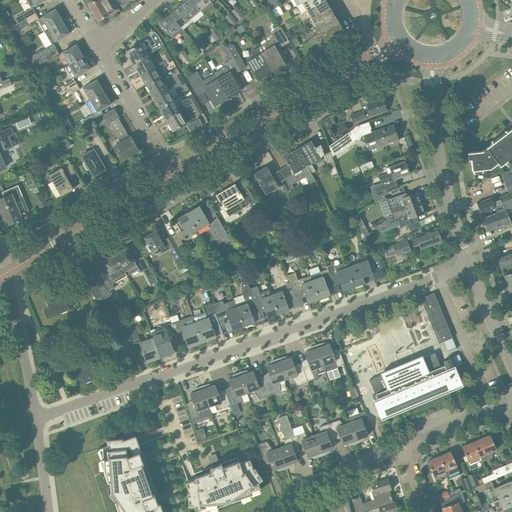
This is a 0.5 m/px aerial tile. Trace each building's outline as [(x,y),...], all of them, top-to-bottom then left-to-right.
[(45,0),(25,0),(30,9),(45,0)] [(109,0),(95,0),(88,4),(98,21),(115,10),(110,2),(109,0)] [(193,21),(194,22),(200,16),(199,15),(203,12),(192,0),(186,0),(180,6),(193,21)] [(192,0),(203,12),(213,4),(211,2),(213,0),(192,0)] [(267,0),(265,3),(270,11),(279,6),(276,2),(279,1),(278,0),(267,0)] [(300,13),(322,0),(304,0),(295,5),(300,13)] [(310,18),(329,6),(325,0),(322,0),(300,13),(306,10),(310,18)] [(180,6),(170,14),(185,32),(185,31),(183,30),(193,21),(180,6)] [(315,26),(334,14),(329,6),(310,18),(315,26)] [(243,15),(237,7),(232,11),(239,19),(243,15)] [(22,14),(16,17),(19,22),(25,19),(36,13),(33,8),(22,14)] [(280,14),(276,8),(272,10),(275,17),(280,14)] [(37,20),(43,32),(62,21),(55,9),(37,20)] [(19,22),(7,29),(8,30),(10,33),(20,27),(21,29),(39,18),(36,13),(25,19),(19,22)] [(236,21),(229,13),(223,18),(230,27),(236,21)] [(185,32),(170,14),(160,23),(169,35),(173,39),(179,33),(180,35),(185,32)] [(275,17),(280,26),(285,23),(280,14),(275,17)] [(338,22),(334,14),(315,26),(319,33),(338,22)] [(69,33),(62,21),(43,32),(51,44),(69,33)] [(343,31),(338,22),(319,33),(324,42),(343,31)] [(284,34),(280,27),(271,33),(280,48),(289,42),(288,40),(284,34)] [(221,34),(217,29),(207,37),(211,42),(221,34)] [(158,36),(155,32),(150,36),(155,44),(151,46),(148,48),(144,41),(126,51),(133,62),(163,45),(158,36)] [(289,32),(284,34),(288,40),(293,38),(289,32)] [(205,48),(201,42),(197,46),(201,51),(205,48)] [(28,65),(56,48),(53,43),(30,57),(25,60),(28,65)] [(23,44),(18,47),(25,60),(30,57),(23,44)] [(62,52),(69,64),(83,56),(76,44),(62,52)] [(246,68),(232,45),(228,48),(241,70),(246,68)] [(273,46),(261,53),(272,72),(285,65),(273,46)] [(59,54),(56,48),(28,65),(31,70),(59,54)] [(272,72),(261,53),(258,48),(250,52),(253,58),(247,61),(253,72),(258,81),(272,72)] [(163,60),(170,56),(167,52),(161,55),(163,60)] [(179,56),(186,65),(191,61),(184,52),(179,56)] [(133,63),(139,74),(153,66),(146,55),(133,63)] [(69,64),(65,67),(72,79),(90,69),(83,56),(69,64)] [(146,85),(157,78),(164,74),(161,69),(166,65),(173,61),(170,56),(163,60),(164,60),(153,66),(139,74),(146,85)] [(214,74),(228,98),(241,91),(232,76),(241,71),(233,58),(227,61),(224,63),(226,67),(214,74)] [(164,74),(157,78),(146,85),(152,96),(166,88),(160,78),(164,75),(164,74)] [(214,106),(228,98),(214,74),(213,75),(216,79),(203,87),(198,78),(190,83),(197,96),(205,91),(214,106)] [(12,85),(9,78),(1,82),(4,88),(12,85)] [(59,94),(66,90),(77,84),(74,79),(56,89),(59,94)] [(90,100),(104,92),(97,79),(83,87),(90,100)] [(80,89),(77,84),(66,90),(70,95),(80,89)] [(173,100),(166,88),(152,96),(159,108),(173,100)] [(113,110),(103,115),(100,110),(111,104),(104,92),(90,100),(85,102),(92,114),(84,119),(87,125),(82,128),(91,123),(102,116),(113,110)] [(387,103),(384,94),(372,98),(373,101),(366,104),(368,109),(350,116),(351,117),(349,118),(350,122),(352,121),(353,122),(370,116),(386,110),(384,104),(387,103)] [(173,100),(159,108),(165,119),(195,101),(193,96),(188,99),(187,98),(178,103),(179,105),(177,106),(173,100)] [(55,97),(49,101),(53,106),(59,102),(55,97)] [(203,113),(196,102),(191,105),(197,116),(203,113)] [(113,110),(102,116),(107,124),(109,122),(117,137),(110,142),(113,147),(121,161),(122,160),(121,159),(130,154),(130,155),(138,151),(133,142),(134,141),(133,140),(132,141),(130,137),(129,138),(118,118),(118,117),(113,110)] [(186,123),(179,111),(166,119),(172,131),(186,123)] [(28,117),(15,122),(18,129),(31,124),(28,117)] [(198,118),(194,121),(198,127),(202,125),(198,118)] [(101,140),(91,123),(82,128),(89,141),(94,138),(96,143),(98,146),(81,156),(93,177),(106,170),(99,159),(109,153),(101,140)] [(348,130),(345,125),(335,132),(332,127),(327,130),(334,140),(340,136),(348,130)] [(393,125),(377,131),(381,145),(398,139),(393,125)] [(13,134),(10,127),(0,131),(0,134),(2,140),(0,140),(0,170),(6,168),(0,154),(0,151),(12,146),(8,136),(13,134)] [(511,128),(500,137),(511,152),(511,128)] [(381,145),(377,131),(363,135),(364,135),(350,140),(355,155),(369,150),(382,145),(381,145)] [(482,151),(467,153),(468,160),(471,160),(472,171),(473,171),(473,173),(475,173),(475,171),(485,170),(490,169),(497,164),(498,165),(511,154),(511,152),(500,137),(482,151)] [(63,141),(59,144),(64,150),(68,148),(63,141)] [(310,142),(299,149),(312,172),(315,171),(310,163),(320,157),(324,155),(321,144),(314,148),(311,141),(310,141),(310,142)] [(288,165),(281,169),(288,181),(290,185),(292,189),(293,188),(292,185),(306,177),(310,184),(315,181),(311,173),(312,172),(299,149),(284,157),(284,156),(283,157),(288,165)] [(335,165),(331,151),(325,153),(330,167),(335,165)] [(75,173),(67,159),(63,162),(65,165),(48,175),(60,196),(73,189),(66,178),(75,173)] [(394,180),(400,178),(409,174),(405,161),(395,165),(390,167),(385,168),(387,173),(379,176),(382,184),(383,186),(374,189),(377,195),(379,194),(380,197),(398,187),(396,181),(395,182),(394,180)] [(368,162),(360,165),(363,174),(369,171),(371,169),(368,162)] [(288,181),(281,169),(274,173),(276,176),(273,178),(266,166),(253,174),(265,194),(278,186),(279,187),(280,186),(280,185),(281,185),(286,192),(292,189),(290,185),(288,181)] [(511,169),(502,173),(508,188),(511,186),(511,169)] [(4,198),(0,199),(0,208),(1,210),(3,209),(9,223),(7,224),(7,225),(17,221),(17,222),(18,221),(18,220),(21,219),(17,210),(13,200),(13,199),(17,198),(23,196),(18,185),(12,188),(2,192),(4,198)] [(235,185),(216,196),(221,204),(224,210),(228,217),(247,206),(245,203),(246,203),(260,224),(268,220),(255,199),(253,199),(251,196),(246,188),(239,192),(235,185)] [(492,198),(477,203),(481,214),(496,209),(511,202),(511,192),(510,194),(493,200),(492,198)] [(41,193),(34,197),(40,208),(47,204),(41,193)] [(408,196),(407,193),(388,200),(393,212),(410,206),(420,202),(416,193),(408,196)] [(416,216),(424,213),(420,202),(410,206),(393,212),(388,214),(388,217),(389,217),(386,220),(388,225),(396,222),(395,219),(408,214),(409,219),(416,216)] [(511,205),(496,211),(497,213),(482,219),(487,231),(493,229),(493,230),(511,224),(511,223),(511,205)] [(199,206),(187,213),(197,230),(209,223),(212,229),(215,228),(225,244),(231,241),(220,222),(211,206),(202,211),(199,206)] [(178,229),(175,231),(176,233),(171,236),(177,246),(178,246),(183,243),(181,240),(186,237),(197,230),(187,213),(177,218),(178,219),(175,221),(174,220),(173,220),(178,229)] [(410,226),(408,227),(411,232),(414,231),(420,228),(419,226),(418,222),(410,226)] [(365,228),(359,232),(362,237),(368,233),(365,228)] [(441,242),(437,228),(418,235),(418,237),(409,240),(408,237),(400,242),(385,255),(386,259),(396,255),(397,256),(411,251),(410,248),(419,244),(421,249),(441,242)] [(319,234),(323,241),(331,236),(327,229),(319,234)] [(177,246),(171,236),(166,239),(166,240),(162,242),(155,231),(144,238),(146,243),(140,247),(145,255),(151,251),(153,254),(168,245),(171,250),(170,251),(176,261),(183,256),(177,246)] [(347,267),(353,287),(364,283),(362,277),(372,273),(369,264),(368,261),(367,258),(366,257),(362,244),(357,245),(360,254),(358,254),(360,259),(356,261),(356,263),(347,267)] [(307,247),(301,249),(303,257),(309,255),(307,247)] [(143,256),(134,261),(126,248),(115,254),(128,276),(139,269),(141,272),(150,267),(143,256)] [(511,251),(496,257),(501,269),(511,264),(511,251)] [(115,254),(103,262),(107,268),(104,270),(108,277),(103,280),(104,282),(98,285),(103,294),(106,300),(112,297),(109,291),(115,288),(113,285),(128,276),(115,254)] [(374,255),(367,258),(368,261),(369,264),(376,259),(374,255)] [(327,266),(333,284),(339,282),(342,290),(353,287),(347,267),(346,267),(345,263),(334,266),(333,264),(327,266)] [(333,284),(327,266),(326,267),(328,271),(321,274),(320,271),(310,275),(319,299),(329,295),(326,286),(333,284)] [(288,275),(291,285),(295,297),(305,294),(308,303),(319,299),(310,275),(297,279),(295,273),(288,275)] [(155,276),(147,280),(151,285),(158,281),(155,276)] [(103,294),(98,285),(96,281),(88,285),(95,298),(103,294)] [(235,303),(243,326),(254,322),(251,314),(257,311),(249,289),(246,281),(241,283),(241,292),(244,300),(235,303)] [(291,285),(281,289),(281,290),(271,294),(278,314),(289,310),(285,301),(295,297),(291,285)] [(249,289),(257,311),(264,309),(267,318),(278,314),(271,294),(269,289),(259,293),(257,286),(249,289)] [(69,310),(61,290),(43,297),(43,298),(44,297),(48,308),(43,310),(47,319),(69,310)] [(452,338),(433,293),(419,299),(438,343),(443,342),(446,351),(456,347),(452,338)] [(232,330),(243,326),(235,303),(234,300),(223,304),(222,301),(212,304),(218,322),(219,325),(229,321),(232,330)] [(202,341),(215,336),(211,325),(218,322),(212,304),(211,303),(203,305),(206,312),(193,317),(202,341)] [(185,319),(184,319),(178,321),(177,315),(170,317),(172,323),(173,327),(176,334),(182,331),(188,346),(202,341),(193,317),(185,319)] [(114,322),(105,325),(107,330),(116,327),(114,322)] [(173,327),(172,323),(159,328),(162,335),(154,338),(160,356),(173,352),(168,337),(176,334),(173,327)] [(140,340),(136,330),(129,332),(132,343),(140,340)] [(132,355),(124,337),(117,340),(125,358),(132,355)] [(160,356),(154,338),(140,343),(146,361),(160,356)] [(325,372),(327,371),(329,378),(339,375),(336,367),(344,364),(343,362),(340,353),(333,355),(329,344),(324,345),(323,344),(316,346),(323,366),(325,372)] [(323,366),(316,346),(309,349),(309,351),(305,353),(309,364),(302,367),(307,382),(318,378),(317,368),(323,366)] [(440,366),(435,353),(369,380),(375,394),(372,395),(374,401),(382,420),(455,389),(456,392),(462,390),(461,386),(462,386),(450,358),(443,361),(444,365),(440,366)] [(296,386),(307,382),(302,367),(295,369),(291,358),(286,359),(285,357),(278,360),(285,379),(291,377),(296,386)] [(98,377),(90,358),(67,367),(71,376),(76,374),(80,385),(98,377)] [(285,379),(278,360),(271,362),(271,365),(266,366),(271,378),(264,380),(269,396),(280,392),(279,381),(285,379)] [(258,400),(269,396),(264,380),(257,383),(253,371),(248,373),(247,371),(240,374),(247,393),(252,391),(258,400)] [(247,393),(240,374),(233,376),(233,378),(228,380),(232,392),(226,394),(230,406),(237,403),(241,401),(241,395),(247,393)] [(202,387),(209,407),(214,405),(218,410),(230,406),(226,394),(219,397),(215,385),(210,387),(209,385),(202,387)] [(203,409),(209,407),(202,387),(194,390),(195,392),(190,394),(194,405),(188,408),(188,407),(187,408),(192,419),(203,415),(203,409)] [(237,403),(230,406),(232,413),(239,410),(237,403)] [(349,423),(352,433),(356,442),(363,440),(363,438),(367,436),(363,424),(368,423),(369,423),(368,422),(368,423),(364,411),(354,414),(354,421),(349,423)] [(298,448),(286,415),(277,418),(285,439),(284,440),(284,446),(278,448),(285,468),(293,465),(292,463),(297,461),(293,450),(298,448)] [(286,415),(298,448),(304,446),(308,457),(312,456),(313,458),(321,455),(314,435),(308,437),(304,432),(294,436),(286,415)] [(356,442),(352,433),(349,423),(343,425),(339,420),(329,423),(333,435),(339,433),(343,445),(347,443),(349,445),(356,442)] [(319,433),(314,435),(321,455),(328,452),(328,450),(332,449),(328,437),(333,435),(329,423),(319,427),(319,433)] [(474,442),(482,461),(490,458),(492,453),(491,452),(496,450),(490,435),(474,442)] [(100,460),(111,492),(150,478),(144,462),(143,462),(142,460),(146,459),(145,454),(140,455),(139,453),(141,453),(135,436),(122,440),(121,439),(122,439),(122,438),(121,439),(106,440),(106,441),(108,441),(109,445),(99,449),(102,459),(100,460)] [(285,468),(278,448),(273,450),(266,442),(257,445),(259,449),(263,461),(264,461),(263,460),(268,458),(273,470),(277,468),(278,470),(285,468)] [(482,461),(474,442),(461,447),(469,465),(481,460),(482,462),(482,461)] [(450,452),(439,456),(448,476),(459,471),(450,452)] [(447,476),(448,476),(439,456),(427,461),(436,482),(448,477),(447,476)] [(239,463),(237,457),(218,465),(216,460),(211,462),(213,466),(193,474),(195,479),(185,483),(189,493),(188,493),(187,492),(187,493),(187,494),(188,506),(189,506),(189,504),(193,504),(196,511),(206,508),(207,511),(251,495),(250,492),(260,488),(257,481),(261,478),(262,480),(262,479),(255,469),(255,468),(254,468),(254,469),(253,470),(249,459),(239,463)] [(506,474),(503,466),(492,471),(494,474),(488,476),(490,481),(506,474)] [(479,485),(474,474),(468,476),(473,487),(479,485)] [(156,494),(150,478),(111,492),(118,511),(162,511),(159,503),(158,504),(157,502),(161,500),(160,495),(155,497),(154,495),(156,494)] [(472,487),(468,478),(460,481),(465,491),(472,487)] [(359,497),(364,511),(396,502),(395,502),(393,502),(389,491),(392,490),(388,479),(371,484),(375,499),(362,503),(359,497)] [(493,486),(491,481),(475,488),(477,493),(493,486)] [(499,500),(511,494),(511,483),(511,481),(494,488),(497,496),(495,497),(496,501),(499,500)] [(439,501),(448,498),(456,495),(454,491),(449,492),(448,491),(437,494),(439,501)] [(456,495),(448,498),(449,498),(451,504),(441,507),(442,511),(460,511),(458,503),(465,501),(462,493),(462,492),(461,493),(456,495)] [(511,507),(511,494),(499,500),(502,507),(495,509),(496,511),(500,511),(503,511),(511,507)] [(364,511),(359,497),(347,500),(346,498),(336,501),(338,508),(339,511),(364,511)] [(398,511),(396,502),(364,511),(398,511)]
